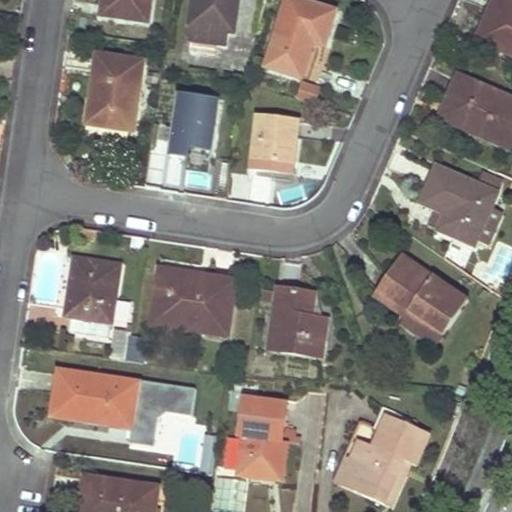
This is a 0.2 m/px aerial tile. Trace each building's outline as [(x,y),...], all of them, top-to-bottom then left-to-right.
[(103,0),(101,15),(114,16),(116,0),(103,0)] [(116,0),(114,16),(149,22),(151,0),(116,0)] [(192,0),(187,40),(226,46),(229,31),(234,31),(238,0),(192,0)] [(296,0),(286,0),(267,67),(302,78),(312,42),(325,46),(335,13),(296,0)] [(511,55),(511,4),(502,0),(495,0),(482,30),(507,41),(503,51),(511,55)] [(482,30),(478,40),(503,51),(507,41),(482,30)] [(92,94),(88,124),(134,131),(143,63),(98,56),(92,94)] [(475,118),(469,132),(511,149),(511,145),(511,99),(458,77),(446,105),(475,118)] [(303,83),(298,99),(316,104),(321,88),(303,83)] [(179,96),(170,154),(190,157),(209,160),(219,102),(179,96)] [(446,105),(440,119),(469,132),(475,118),(446,105)] [(257,116),(251,169),(293,173),(298,121),(257,116)] [(436,168),(420,202),(435,209),(446,213),(439,229),(474,246),(477,241),(492,207),(496,195),(477,185),(436,168)] [(482,172),(477,185),(496,195),(501,182),(482,172)] [(435,209),(428,224),(439,229),(446,213),(435,209)] [(388,275),(374,296),(405,318),(410,311),(444,335),(468,301),(402,256),(388,275)] [(121,265),(75,257),(67,307),(76,308),(75,317),(73,316),(70,333),(108,339),(111,321),(112,321),(121,265)] [(192,275),(161,270),(155,313),(206,321),(204,333),(228,337),(237,282),(192,275)] [(279,287),(270,350),(323,358),(329,321),(315,318),(319,294),(296,290),(279,287)] [(76,308),(67,307),(66,315),(73,316),(75,317),(76,308)] [(405,318),(399,326),(434,350),(444,335),(410,311),(405,318)] [(206,321),(155,313),(153,326),(204,333),(206,321)] [(54,401),(52,416),(132,428),(139,383),(59,370),(54,401)] [(287,405),(242,399),(237,437),(242,438),(237,475),(272,480),(277,442),(282,443),(287,405)] [(382,414),(376,428),(381,430),(387,416),(382,414)] [(429,433),(387,416),(381,430),(374,446),(360,440),(343,481),(365,490),(362,497),(386,507),(405,462),(412,465),(416,466),(429,433)] [(353,438),(334,485),(362,497),(365,490),(343,481),(360,440),(353,438)] [(282,443),(277,442),(272,480),(281,481),(286,443),(282,443)] [(405,462),(386,507),(394,510),(412,465),(405,462)] [(155,511),(159,488),(86,477),(81,511),(89,511),(155,511)] [(221,511),(244,511),(245,482),(222,482),(221,511)]
